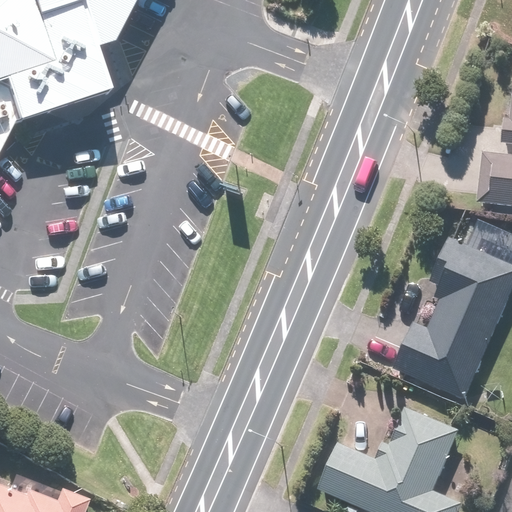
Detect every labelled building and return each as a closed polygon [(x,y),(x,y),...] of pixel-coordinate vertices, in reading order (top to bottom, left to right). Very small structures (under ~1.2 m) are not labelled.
[(112,94),(98,48),(112,44),(134,0),(0,0),(0,147),(16,120),(112,94)] [(511,109),(511,121),(500,121),(499,147),(511,147),(511,158),(479,157),(476,215),(491,216),(491,212),(511,212),(511,109)] [(412,323),(392,371),(464,402),(511,291),(511,267),(448,240),(428,284),(438,288),(433,300),(438,302),(426,330),(412,323)] [(363,511),(458,511),(461,505),(432,492),(458,432),(404,409),(388,447),(381,444),(374,461),(337,444),(316,492),(363,511)] [(27,497),(0,487),(0,511),(83,511),(88,502),(57,491),(53,503),(28,494),(27,497)]
